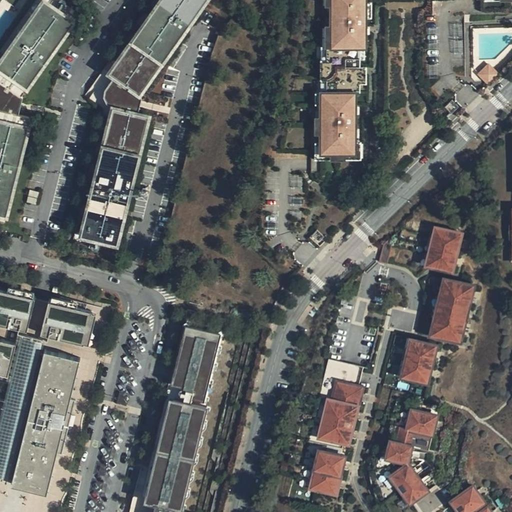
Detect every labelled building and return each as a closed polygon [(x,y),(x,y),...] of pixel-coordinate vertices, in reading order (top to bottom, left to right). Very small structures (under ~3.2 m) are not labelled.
[(37,61),(64,20),(32,0),(26,0),(2,38),(5,40),(4,43),(0,40),(0,220),(2,221),(12,172),(10,172),(10,169),(13,170),(22,126),(17,125),(18,118),(8,116),(12,99),(9,97),(13,91),(17,93),(35,64),(33,62),(35,60),(37,61)] [(187,24),(202,0),(152,0),(152,1),(156,3),(154,6),(150,3),(104,73),(112,78),(105,89),(105,98),(110,105),(94,186),(98,186),(97,189),(93,188),(83,237),(124,245),(134,197),(132,197),(133,194),(135,194),(152,112),(139,110),(140,96),(185,26),(184,25),(185,23),(187,24)] [(349,116),(349,109),(356,109),(356,95),(361,95),(361,86),(361,77),(354,77),(354,71),(361,70),(360,63),(360,49),(365,49),(365,36),(358,36),(358,29),(365,29),(365,20),(365,4),(364,0),(331,0),(331,15),(332,24),(332,50),(327,50),(327,95),(322,95),(323,107),(323,113),(323,143),(323,145),(323,156),(356,155),(356,145),(356,139),(356,132),(356,116),(349,116)] [(488,84),(498,74),(490,66),(488,64),(482,70),(486,74),(482,78),(488,84)] [(363,162),(363,144),(356,145),(356,155),(323,156),(323,145),(317,145),(317,162),(363,162)] [(431,264),(440,226),(435,225),(426,263),(431,264)] [(456,270),(465,233),(440,226),(431,264),(456,270)] [(390,262),(395,242),(392,239),(387,244),(383,261),(390,262)] [(448,297),(452,279),(449,278),(444,296),(448,297)] [(465,321),(469,303),(473,303),(477,285),(452,279),(448,297),(444,296),(439,315),(443,316),(439,335),(464,341),(468,322),(465,321)] [(0,289),(0,320),(31,328),(39,294),(13,288),(13,290),(8,289),(1,289),(0,289)] [(439,315),(444,296),(439,295),(435,314),(439,315)] [(45,331),(88,341),(88,340),(93,322),(95,309),(96,308),(52,298),(45,331)] [(468,322),(473,303),(469,303),(465,321),(468,322)] [(93,322),(88,340),(93,341),(100,310),(95,309),(93,322)] [(183,511),(211,402),(207,401),(214,373),(228,320),(188,311),(142,495),(135,493),(130,511),(183,511)] [(439,335),(443,316),(439,315),(435,334),(439,335)] [(0,369),(12,372),(18,374),(25,346),(20,345),(21,340),(0,335),(0,369)] [(406,376),(415,338),(410,337),(401,374),(406,376)] [(431,382),(440,344),(415,338),(406,376),(431,382)] [(49,347),(21,340),(20,345),(25,346),(18,374),(12,372),(0,421),(0,443),(1,444),(0,446),(0,478),(12,482),(13,477),(43,351),(48,352),(49,347)] [(17,483),(53,491),(62,452),(67,453),(81,398),(75,397),(85,356),(49,347),(48,352),(43,351),(13,477),(18,478),(17,483)] [(353,423),(357,405),(361,406),(366,386),(341,380),(336,399),(332,398),(328,417),(331,417),(327,437),(352,443),(357,424),(353,423)] [(412,427),(416,409),(412,408),(408,426),(412,427)] [(432,450),(440,414),(416,409),(412,427),(408,426),(403,425),(399,441),(397,441),(395,447),(393,447),(391,457),(390,457),(411,462),(415,445),(432,450)] [(340,493),(349,455),(324,449),(315,487),(340,493)] [(431,490),(411,462),(394,474),(400,482),(401,483),(403,482),(410,492),(408,493),(409,494),(414,502),(431,490)] [(400,482),(394,474),(391,476),(397,485),(400,482)] [(401,483),(408,493),(410,492),(403,482),(401,483)] [(456,499),(465,511),(472,511),(488,501),(477,485),(456,499)] [(406,497),(411,504),(414,502),(409,494),(406,497)] [(452,502),(459,511),(465,511),(456,499),(452,502)]
